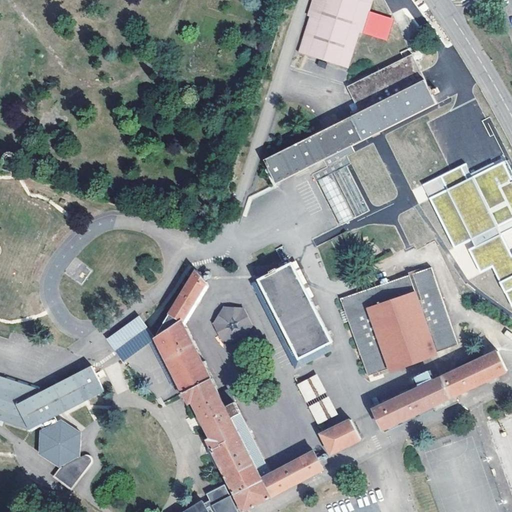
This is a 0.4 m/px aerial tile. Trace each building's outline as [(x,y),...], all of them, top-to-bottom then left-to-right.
[(369,0),(316,0),(300,53),(349,68),(369,0)] [(308,169),(350,149),(436,106),(412,56),(347,89),(359,114),(264,161),(276,185),(308,169)] [(366,210),(346,168),(349,166),(346,158),(353,155),(351,151),(350,149),(308,169),(315,183),(317,182),(338,225),(350,219),(329,176),(332,175),(353,218),(366,210)] [(0,156),(0,168),(6,170),(14,173),(18,163),(18,161),(18,159),(18,158),(17,156),(16,155),(15,154),(13,153),(11,153),(9,153),(8,154),(6,155),(6,156),(5,158),(0,156)] [(429,200),(454,251),(472,243),(475,249),(468,252),(480,276),(492,270),(511,309),(511,173),(506,162),(468,181),(461,168),(440,178),(447,191),(429,200)] [(466,166),(461,168),(468,181),(491,170),(489,167),(471,176),(466,166)] [(423,187),(429,200),(447,191),(440,178),(423,187)] [(293,263),(259,280),(300,359),(334,343),(293,263)] [(431,267),(342,299),(368,376),(390,369),(391,371),(437,355),(436,353),(458,346),(447,312),(431,267)] [(241,508),(243,511),(247,510),(324,469),(314,452),(262,479),(232,419),(241,414),(235,402),(226,407),(183,323),(207,283),(197,271),(155,338),(155,339),(179,384),(189,405),(192,403),(210,439),(207,441),(234,493),(241,508)] [(243,310),(225,309),(216,325),(224,340),(243,341),(252,326),(243,310)] [(139,317),(108,339),(124,362),(151,343),(173,387),(179,384),(155,339),(139,317)] [(457,395),(507,372),(498,352),(434,382),(428,372),(415,378),(420,389),(374,410),(383,429),(457,395)] [(42,425),(54,419),(104,393),(91,367),(44,391),(41,393),(42,396),(0,381),(0,422),(29,432),(42,425)] [(321,373),(300,382),(308,400),(329,391),(321,373)] [(41,393),(44,391),(0,375),(0,381),(42,396),(41,393)] [(457,395),(383,429),(385,433),(433,410),(435,414),(460,403),(457,395)] [(331,396),(311,405),(319,424),(340,415),(331,396)] [(78,458),(77,457),(79,453),(80,448),(80,444),(79,438),(78,435),(75,432),(70,428),(64,425),(57,425),(54,419),(42,425),(45,432),(43,435),(40,441),(40,446),(41,450),(42,454),(46,460),(50,462),(54,464),(58,465),(62,465),(67,464),(69,463),(69,464),(65,466),(65,471),(79,479),(85,468),(87,468),(88,468),(90,466),(96,457),(97,456),(96,454),(94,452),(93,451),(90,453),(89,454),(86,453),(78,458)] [(352,420),(321,435),(331,454),(361,440),(352,420)] [(65,471),(65,466),(60,476),(78,487),(90,466),(88,468),(87,468),(85,468),(79,479),(65,471)] [(234,511),(241,508),(234,493),(230,496),(224,485),(207,495),(213,505),(207,509),(208,511),(234,511)] [(208,511),(207,509),(203,503),(187,511),(208,511)]
